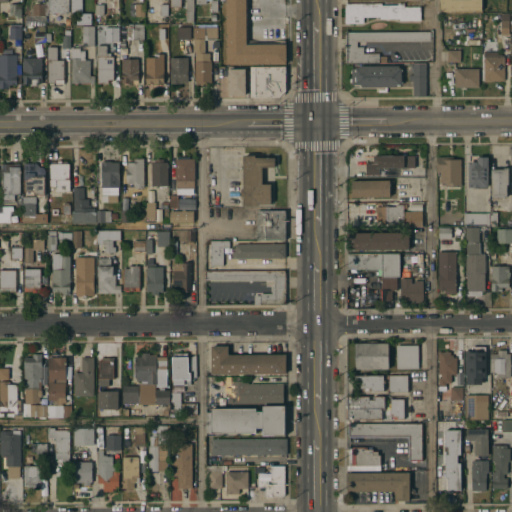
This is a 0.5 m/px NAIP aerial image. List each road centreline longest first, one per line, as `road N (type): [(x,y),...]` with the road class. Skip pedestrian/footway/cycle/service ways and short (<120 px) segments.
road 1 (tertiary): [(511,120),(0,124)]
road 2 (residential): [(511,322),(0,325)]
